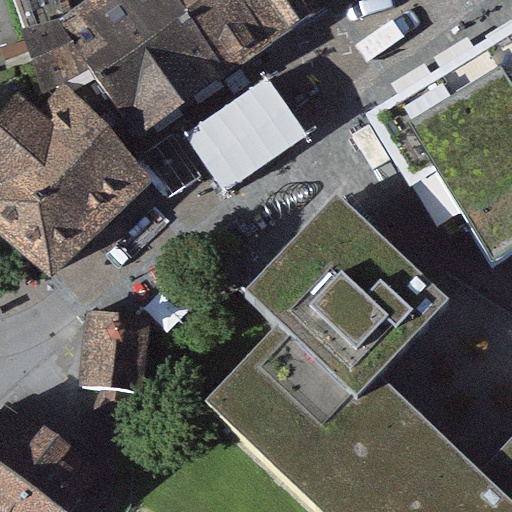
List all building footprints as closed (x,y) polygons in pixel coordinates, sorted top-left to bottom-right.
[(75,0),(22,0),(35,37),(82,21),(75,0)] [(35,37),(44,68),(129,157),(231,83),(170,0),(112,0),(82,21),(35,37)] [(170,0),(231,83),(331,11),(323,0),(170,0)] [(511,47),(378,127),(419,195),(445,180),(500,271),(511,263),(511,47)] [(0,244),(57,285),(157,187),(129,157),(44,68),(0,83),(0,244)] [(450,312),(329,203),(222,316),(247,340),(181,410),(288,511),(511,511),(511,429),(473,471),(382,382),(450,312)] [(147,319),(78,312),(69,392),(95,395),(93,413),(125,417),(128,393),(134,394),(138,395),(146,329),(147,319)] [(69,511),(94,480),(0,407),(0,511),(69,511)]
